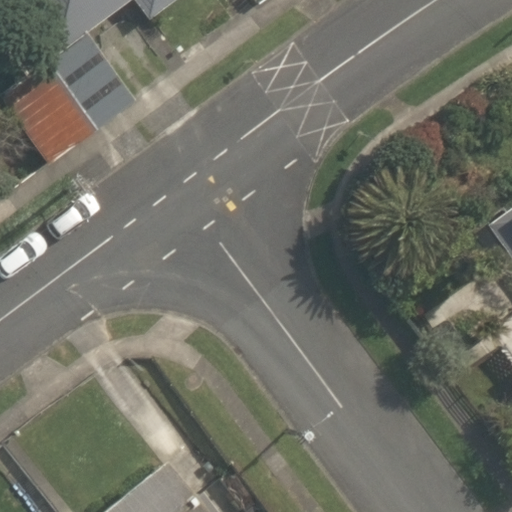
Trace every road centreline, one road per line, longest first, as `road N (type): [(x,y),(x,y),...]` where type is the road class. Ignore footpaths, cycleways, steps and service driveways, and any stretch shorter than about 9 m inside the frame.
road 1 (residential): [(185,176),(413,511)]
road 2 (residential): [(447,0),(185,176)]
road 3 (residential): [(185,176),(0,316)]
